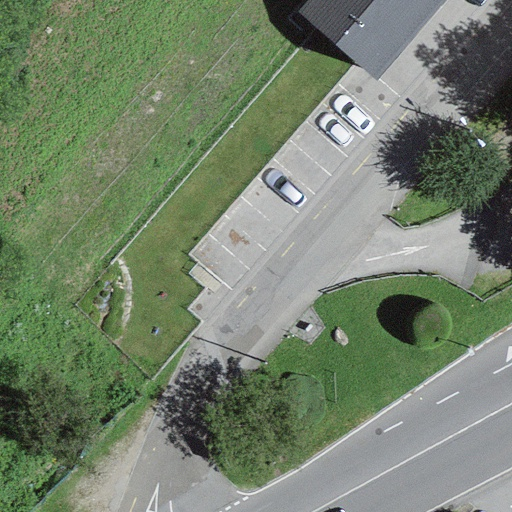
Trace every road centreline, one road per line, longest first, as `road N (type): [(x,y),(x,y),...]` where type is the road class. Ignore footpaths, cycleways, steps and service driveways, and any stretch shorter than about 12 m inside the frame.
road 1 (residential): [(167,511),(170,456),(192,398),(228,343),(511,13)]
road 2 (secondary): [(511,387),(318,508)]
road 3 (secondary): [(318,508),(511,430)]
